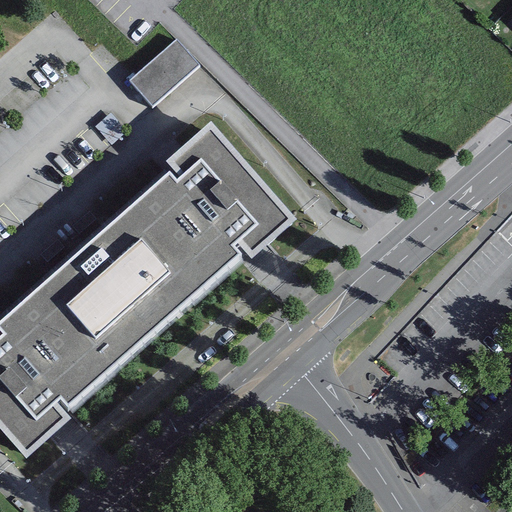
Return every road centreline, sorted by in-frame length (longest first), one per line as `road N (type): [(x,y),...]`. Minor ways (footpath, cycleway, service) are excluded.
road 1 (residential): [(511,152),(287,353)]
road 2 (residential): [(287,353),(95,511)]
road 3 (residential): [(403,511),(287,353)]
